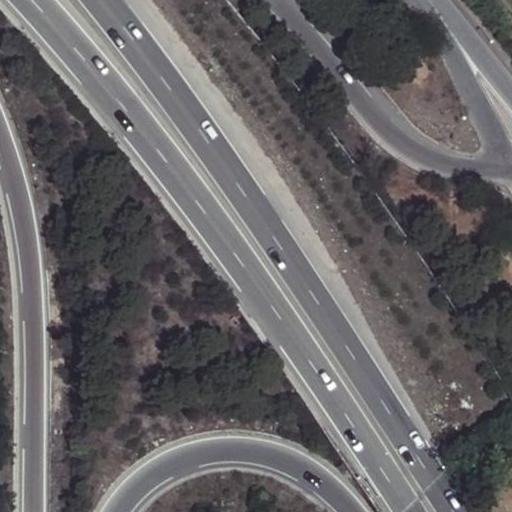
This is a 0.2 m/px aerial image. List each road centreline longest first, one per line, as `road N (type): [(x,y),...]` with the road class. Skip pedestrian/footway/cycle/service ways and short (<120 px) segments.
road 1 (motorway): [(30,0),(163,154),(405,511)]
road 2 (motorway): [(446,511),(205,139),(97,0)]
road 3 (motorway): [(0,134),(12,159),(32,275),(35,511)]
road 4 (motorway): [(511,175),(485,174),(409,146),(280,0)]
road 5 (motorway): [(113,511),(166,462),(215,449),(279,459),(330,488),(349,511)]
road 6 (unclassified): [(439,13),(511,171)]
